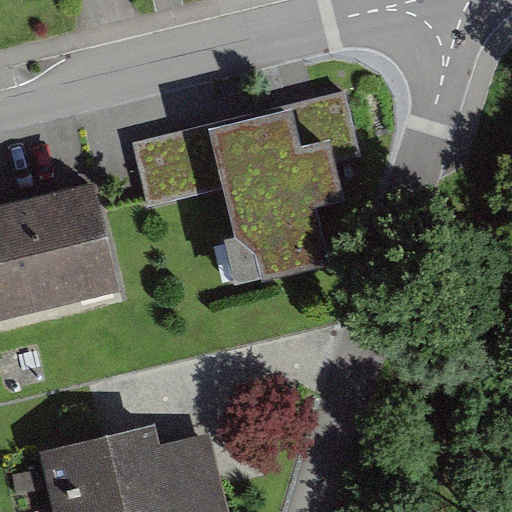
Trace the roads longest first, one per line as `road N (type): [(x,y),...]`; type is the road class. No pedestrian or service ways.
road 1 (residential): [(440,0),(447,37),(441,85),(318,511)]
road 2 (residential): [(0,100),(426,0)]
